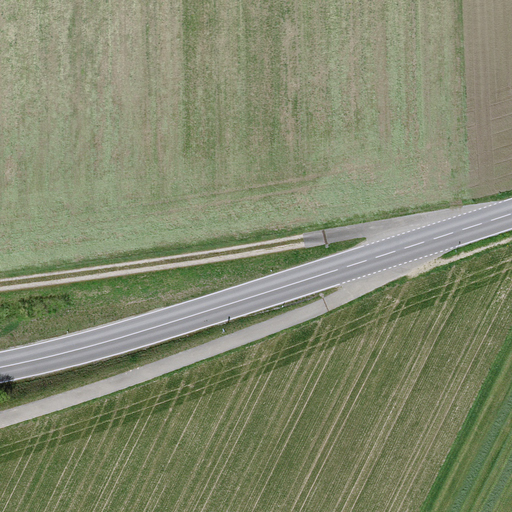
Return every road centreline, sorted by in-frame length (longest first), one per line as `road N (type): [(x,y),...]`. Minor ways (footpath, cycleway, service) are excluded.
road 1 (tertiary): [(0,367),(511,213)]
road 2 (track): [(417,243),(359,231),(0,283)]
